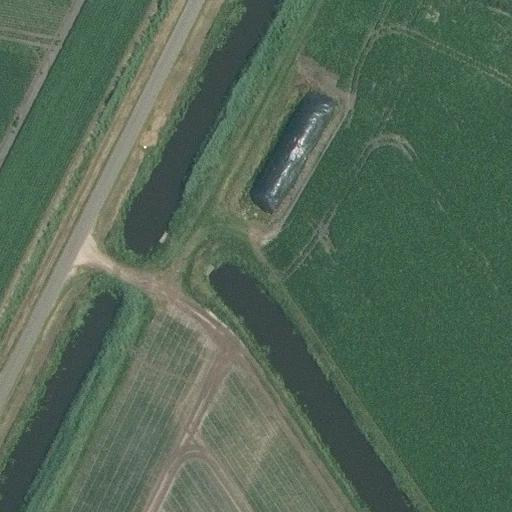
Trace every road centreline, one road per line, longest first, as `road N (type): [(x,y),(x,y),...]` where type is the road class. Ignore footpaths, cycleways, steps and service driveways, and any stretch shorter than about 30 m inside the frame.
road 1 (unclassified): [(0,393),(196,0)]
road 2 (track): [(347,511),(205,312),(72,248)]
